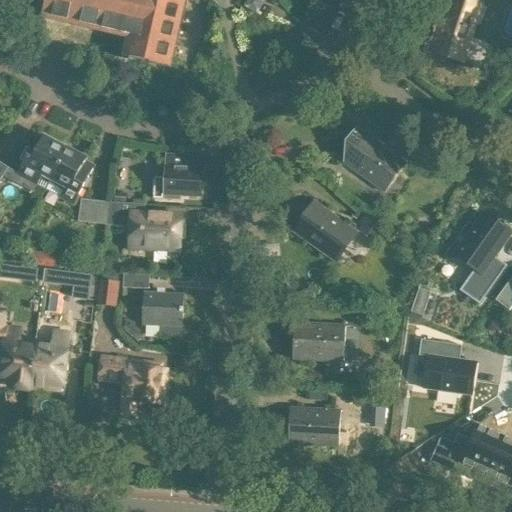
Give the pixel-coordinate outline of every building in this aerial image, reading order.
[(45,0),(41,20),(125,39),(122,57),(171,68),(186,1),(185,1),(185,0),(45,0)] [(245,0),(246,0),(264,9),(268,0),(245,0)] [(446,8),(431,51),(462,62),(481,5),(466,0),(444,0),(443,6),(446,8)] [(343,164),(385,193),(406,163),(365,133),(356,127),(345,142),(343,163),(343,164)] [(18,173),(18,174),(38,185),(44,188),(65,148),(56,143),(55,140),(50,138),(46,138),(44,137),(42,140),(37,138),(18,173)] [(65,148),(44,188),(74,203),(93,167),(85,162),(87,159),(84,157),(83,155),(77,152),(73,152),(65,148)] [(153,199),(182,200),(182,197),(199,198),(200,170),(192,170),(193,156),(166,155),(165,178),(154,177),(153,199)] [(0,162),(0,180),(8,167),(0,162)] [(115,193),(115,202),(126,202),(127,194),(115,193)] [(81,199),(78,222),(107,226),(110,203),(81,199)] [(110,203),(107,226),(130,227),(129,244),(180,247),(180,239),(184,239),(185,226),(181,225),(182,217),(145,214),(145,205),(140,205),(133,204),(110,203)] [(294,233),(335,263),(357,232),(315,203),(294,233)] [(484,213),(454,255),(474,270),(459,290),(479,305),(507,266),(494,256),(511,232),(484,213)] [(365,214),(359,224),(378,237),(385,228),(365,214)] [(31,252),(29,265),(56,268),(57,255),(31,252)] [(6,278),(17,279),(18,266),(8,265),(6,278)] [(74,273),(71,299),(89,301),(97,302),(99,280),(100,277),(92,276),(92,275),(74,273)] [(97,302),(96,305),(116,308),(119,282),(118,282),(118,276),(101,274),(100,280),(99,280),(97,302)] [(123,288),(148,289),(149,276),(124,274),(123,288)] [(419,288),(411,312),(422,316),(431,293),(419,288)] [(511,297),(502,290),(495,300),(509,310),(511,306),(511,297)] [(143,293),(142,325),(161,326),(160,337),(181,338),(182,327),(183,295),(143,293)] [(0,310),(0,343),(3,344),(0,370),(0,377),(11,378),(10,386),(31,389),(31,385),(36,346),(34,346),(34,349),(16,347),(18,331),(4,329),(6,312),(0,310)] [(132,323),(123,329),(139,343),(141,331),(132,323)] [(292,360),(343,363),(345,326),(294,323),(292,360)] [(36,346),(31,385),(47,387),(48,383),(61,384),(68,334),(54,332),(52,348),(36,346)] [(469,395),(474,362),(458,360),(460,345),(419,340),(417,356),(427,357),(422,389),(469,395)] [(120,414),(134,416),(136,401),(162,404),(166,370),(156,369),(128,366),(129,361),(102,358),(99,381),(123,383),(122,403),(120,414)] [(288,445),(339,448),(340,411),(289,408),(288,445)] [(385,418),(385,408),(371,408),(370,417),(385,418)] [(453,443),(442,467),(457,474),(462,463),(485,474),(502,437),(477,426),(466,449),(453,443)] [(511,441),(502,437),(485,474),(509,485),(504,495),(511,498),(511,441)]
